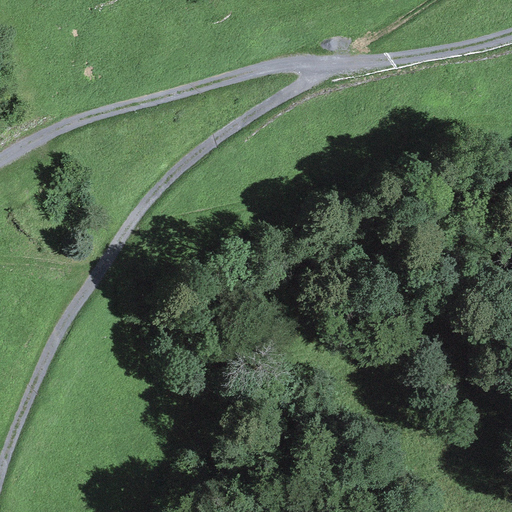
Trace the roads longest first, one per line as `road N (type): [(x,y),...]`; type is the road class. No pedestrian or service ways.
road 1 (track): [(0,476),(59,332),(140,208),(193,156),(268,103),(435,0)]
road 2 (track): [(0,157),(56,126),(271,65),(412,55),(511,31)]
